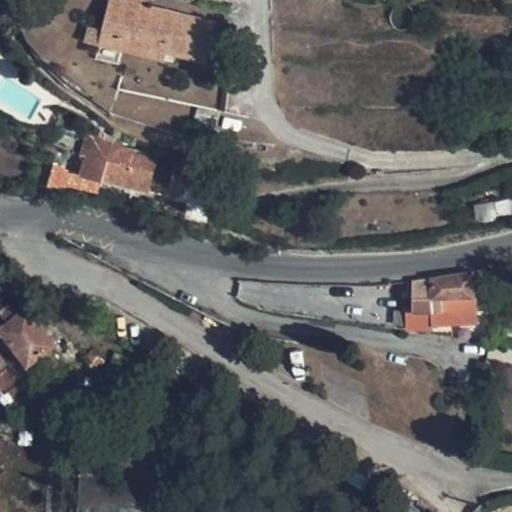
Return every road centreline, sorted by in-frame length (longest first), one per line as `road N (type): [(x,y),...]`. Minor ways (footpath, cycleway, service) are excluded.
road 1 (residential): [(511,480),(445,467),(277,390),(175,322),(0,228)]
road 2 (unclassified): [(511,244),(425,262),(264,269),(202,259),(53,213),(0,213)]
road 3 (residential): [(58,511),(57,420),(48,395),(0,332)]
